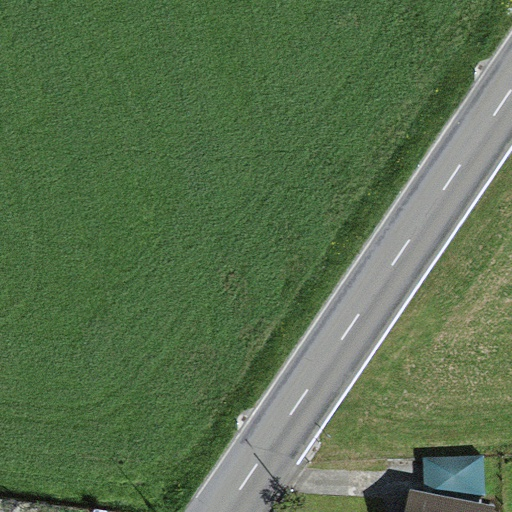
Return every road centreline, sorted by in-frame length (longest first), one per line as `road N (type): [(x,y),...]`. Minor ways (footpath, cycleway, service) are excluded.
road 1 (secondary): [(226,511),(511,91)]
road 2 (unknown): [(289,418),(448,413)]
